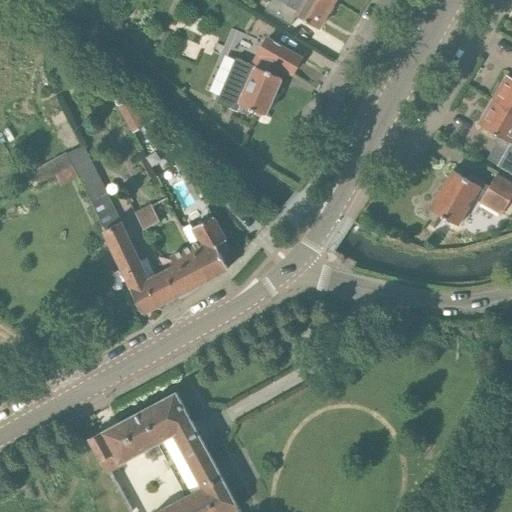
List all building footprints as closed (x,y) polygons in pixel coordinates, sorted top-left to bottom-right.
[(271,0),(265,11),(291,26),(297,14),(319,29),(335,2),(332,0),(271,0)] [(267,38),(251,65),(275,76),(281,66),(295,74),(303,59),(267,38)] [(237,59),(218,102),(240,113),(243,105),(253,109),(252,110),(257,113),(256,115),(264,118),(282,78),(275,76),(251,65),(237,59)] [(511,77),(506,74),(492,99),(511,110),(511,77)] [(134,133),(146,127),(130,99),(118,106),(134,133)] [(511,110),(492,99),(482,116),(488,119),(484,127),(500,136),(486,160),(511,174),(511,110)] [(66,153),(27,174),(33,187),(72,166),(66,153)] [(467,179),(453,170),(431,210),(459,226),(475,199),(481,202),(480,203),(501,215),(511,197),(511,181),(498,173),(488,190),(482,187),(484,182),(470,175),(467,179)] [(104,231),(121,222),(108,193),(91,201),(90,202),(104,231)] [(144,229),(160,222),(151,205),(136,213),(144,229)] [(207,280),(229,268),(218,245),(228,240),(215,218),(192,230),(198,241),(190,246),(207,280)] [(148,278),(121,222),(104,231),(102,232),(141,314),(175,296),(163,271),(148,278)] [(175,296),(206,280),(189,246),(170,256),(174,264),(163,271),(175,296)] [(236,511),(240,510),(236,503),(235,503),(196,430),(176,393),(102,433),(102,432),(90,439),(108,473),(107,473),(128,511),(236,511)]
